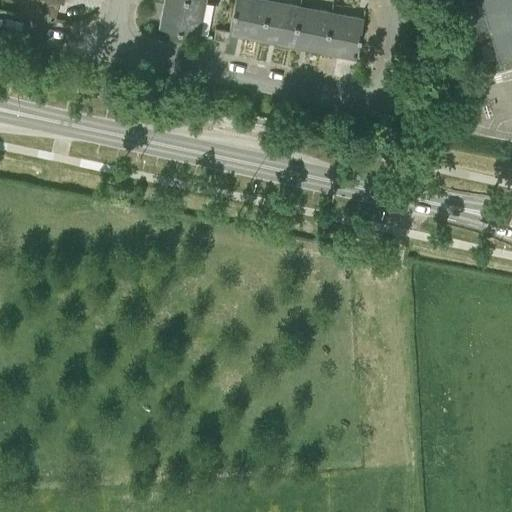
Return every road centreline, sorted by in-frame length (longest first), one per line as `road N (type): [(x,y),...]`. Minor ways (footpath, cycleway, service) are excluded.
road 1 (primary): [(0,110),(480,213)]
road 2 (residential): [(109,48),(352,97),(371,89),(386,0)]
